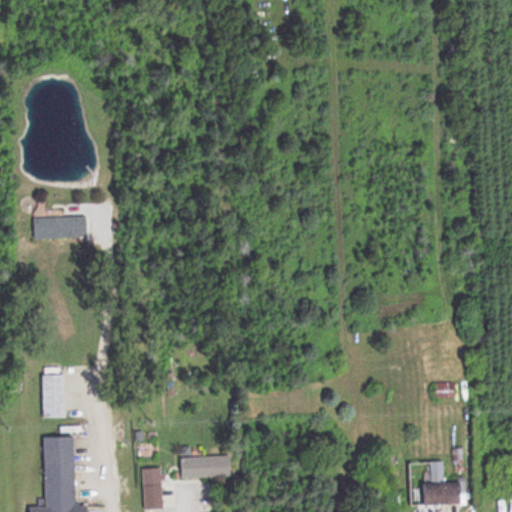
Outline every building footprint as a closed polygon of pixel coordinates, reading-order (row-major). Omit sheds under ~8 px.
[(37,218),(37,239),(90,239),(90,218),(37,218)] [(43,419),(67,419),(67,376),(43,376),(43,419)] [(471,414),(470,381),(461,382),(462,414),(471,414)] [(457,398),(454,383),(438,386),(442,402),(457,398)] [(48,508),(33,509),(33,511),(92,511),(92,506),(78,506),(77,438),(47,439),(48,508)] [(183,457),(183,479),(234,479),(234,457),(183,457)] [(431,485),(431,506),(466,506),(466,485),(447,485),(446,464),(435,464),(435,485),(431,485)] [(165,510),(164,469),(144,470),(145,510),(165,510)]
